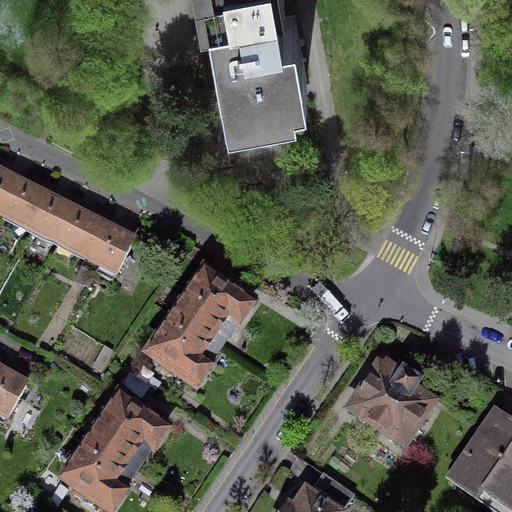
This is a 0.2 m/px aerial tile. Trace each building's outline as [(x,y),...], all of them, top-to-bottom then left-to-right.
[(308,91),(291,0),(200,0),(203,15),(212,13),(231,115),(300,102),(298,93),(308,91)] [(0,225),(19,187),(4,180),(0,178),(0,225)] [(0,225),(29,239),(48,201),(31,193),(19,187),(0,225)] [(29,239),(58,253),(77,215),(66,210),(48,201),(29,239)] [(58,253),(87,267),(105,229),(94,223),(77,215),(58,253)] [(118,235),(105,229),(87,267),(116,281),(134,243),(118,235)] [(202,270),(173,315),(216,341),(227,324),(244,335),(253,320),(261,307),(202,270)] [(203,362),(216,341),(173,315),(145,360),(202,396),(209,385),(218,371),(203,362)] [(380,371),(379,370),(352,411),(393,439),(394,438),(404,445),(415,428),(416,428),(432,405),(413,393),(418,385),(385,363),(380,371)] [(9,375),(1,370),(0,372),(0,420),(8,425),(30,387),(9,375)] [(117,395),(88,440),(131,467),(143,448),(158,458),(166,446),(175,432),(117,395)] [(511,429),(496,418),(454,479),(480,497),(486,490),(511,508),(511,429)] [(117,488),(131,467),(88,440),(60,484),(103,511),(124,511),(133,498),(117,488)] [(354,496),(328,478),(319,492),(344,509),(354,496)] [(292,509),(289,508),(286,511),(334,511),(318,501),(321,497),(308,489),(299,504),(297,502),(292,509)]
